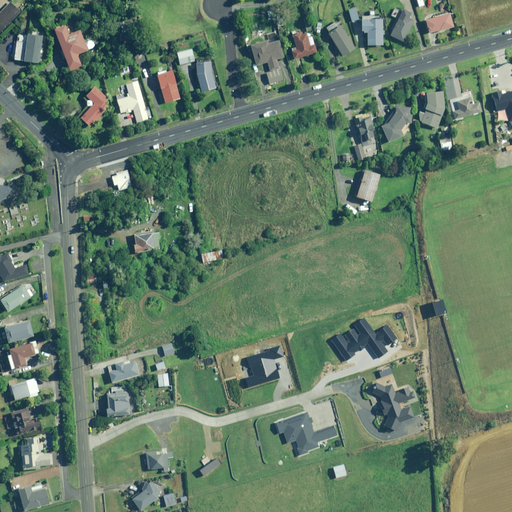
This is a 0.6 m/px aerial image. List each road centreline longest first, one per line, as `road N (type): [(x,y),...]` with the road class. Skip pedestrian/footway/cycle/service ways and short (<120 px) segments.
road 1 (tertiary): [(75,166),(66,194),(83,446)]
road 2 (tertiary): [(241,115),(511,38)]
road 3 (residential): [(83,446),(163,412),(219,422),(327,389)]
road 4 (tertiary): [(75,166),(241,115)]
